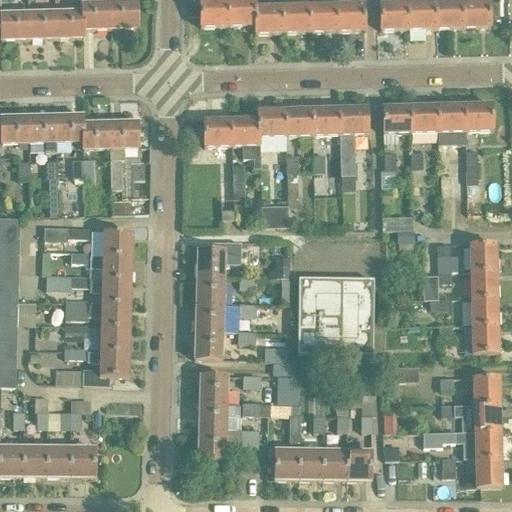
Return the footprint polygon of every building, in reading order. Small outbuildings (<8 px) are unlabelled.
[(460,0),(461,3),(462,30),(489,30),(489,2),(488,0),(460,0)] [(253,2),(226,3),(227,29),(254,29),(253,9),(253,2)] [(200,30),(227,29),(226,3),(199,3),(200,30)] [(435,31),(462,30),(461,3),(434,4),(435,31)] [(434,4),(407,5),(408,32),(435,31),(434,4)] [(135,5),(108,6),(109,33),(136,32),(135,5)] [(380,33),(408,32),(407,5),(379,6),(380,33)] [(81,7),(81,15),(82,34),(109,33),(108,6),(81,7)] [(335,6),(308,7),(309,35),(336,34),(335,6)] [(363,6),(335,6),(336,34),(363,33),(363,6)] [(308,7),(281,8),(282,35),(309,35),(308,7)] [(281,8),(253,9),(254,29),(254,36),(282,35),(281,8)] [(53,16),(54,43),(82,42),(82,34),(81,15),(53,16)] [(28,43),(54,43),(53,16),(27,17),(28,43)] [(0,44),(28,43),(27,17),(0,17),(0,44)] [(492,107),(464,108),(465,134),(492,134),(492,107)] [(437,108),(410,109),(411,136),(438,135),(437,108)] [(464,108),(437,108),(438,135),(438,149),(465,148),(465,134),(464,108)] [(411,136),(410,109),(383,110),(383,136),(411,136)] [(339,111),(339,138),(340,180),(355,180),(353,138),(367,137),(366,110),(339,111)] [(339,111),(312,112),(312,139),(339,138),(339,111)] [(285,140),(284,112),(256,113),(257,121),(257,140),(258,140),(285,140)] [(312,112),(284,112),(285,140),(312,139),(312,112)] [(81,119),(54,120),(55,156),(56,156),(56,146),(82,145),(82,127),(81,119)] [(54,120),(28,121),(29,147),(45,146),(45,156),(55,156),(54,120)] [(29,147),(28,121),(1,121),(1,147),(29,147)] [(230,122),(230,149),(242,149),(243,163),(253,162),(254,172),(259,172),(258,140),(257,140),(257,121),(230,122)] [(204,150),(230,149),(230,122),(203,123),(204,150)] [(109,126),(110,153),(111,194),(122,194),(121,164),(124,164),(124,153),(138,152),(137,125),(109,126)] [(83,154),(110,153),(109,126),(82,127),(82,145),(83,154)] [(476,154),(464,155),(465,176),(465,189),(477,189),(477,188),(476,154)] [(383,157),(383,174),(380,174),(381,196),(395,195),(394,174),(395,174),(395,156),(383,157)] [(422,156),(410,156),(411,173),(423,173),(422,156)] [(324,159),(313,159),(313,177),(314,177),(324,177),(324,176),(324,159)] [(286,160),(286,177),(298,177),(298,160),(286,160)] [(95,163),(83,164),(84,182),(96,182),(95,163)] [(83,164),(72,164),(73,183),(84,182),(83,164)] [(30,183),(30,165),(18,165),(18,183),(30,183)] [(57,182),(57,165),(45,165),(46,183),(57,182)] [(245,203),(243,169),(232,169),(233,203),(245,203)] [(347,190),(332,191),(333,221),(348,220),(347,190)] [(135,214),(136,200),(103,199),(103,214),(135,214)] [(211,217),(223,218),(224,199),(212,199),(211,217)] [(262,232),(288,231),(288,209),(261,210),(262,232)] [(20,223),(0,222),(0,232),(19,233),(20,223)] [(91,243),(91,232),(67,232),(44,231),(44,245),(67,245),(67,242),(91,243)] [(0,232),(0,245),(19,245),(19,233),(0,232)] [(414,234),(397,234),(397,246),(414,245),(414,234)] [(131,260),(131,236),(103,235),(102,260),(131,260)] [(0,245),(0,257),(18,257),(19,257),(19,245),(0,245)] [(198,254),(197,279),(224,279),(224,268),(240,269),(241,266),(241,254),(241,246),(211,246),(211,254),(198,254)] [(436,259),(450,259),(450,248),(436,248),(436,259)] [(470,276),(495,275),(495,248),(469,248),(470,276)] [(70,256),(70,267),(71,267),(89,267),(89,271),(102,272),(102,284),(130,284),(131,260),(102,260),(90,259),(90,257),(70,256)] [(0,257),(0,269),(18,270),(19,257),(18,257),(0,257)] [(0,269),(0,281),(18,282),(18,270),(0,269)] [(470,303),(496,302),(495,275),(470,276),(470,303)] [(437,303),(437,287),(451,287),(450,276),(437,276),(437,279),(422,280),(423,304),(437,303)] [(283,307),(284,279),(272,278),(270,306),(283,307)] [(197,279),(197,306),(224,306),(224,279),(197,279)] [(130,284),(102,284),(89,283),(89,281),(47,280),(46,295),(70,296),(71,291),(89,292),(89,297),(102,297),(101,308),(129,309),(130,284)] [(0,281),(0,293),(18,294),(18,282),(0,281)] [(256,281),(239,281),(239,294),(256,294),(256,281)] [(372,358),(373,283),(298,282),(298,336),(298,358),(372,358)] [(0,293),(0,305),(18,306),(18,294),(0,293)] [(451,314),(450,302),(438,303),(439,315),(451,314)] [(496,329),(496,302),(470,303),(471,329),(496,329)] [(0,305),(0,317),(17,318),(18,306),(0,305)] [(129,333),(129,309),(101,308),(88,308),(88,305),(65,305),(65,325),(89,325),(89,321),(101,321),(101,332),(129,333)] [(197,306),(196,332),(223,333),(223,335),(238,336),(238,320),(238,309),(224,308),(224,306),(197,306)] [(256,308),(238,307),(238,309),(238,320),(256,321),(256,308)] [(0,317),(0,329),(17,330),(17,318),(0,317)] [(65,328),(65,339),(88,340),(88,343),(100,343),(100,356),(128,357),(129,333),(101,332),(89,332),(89,329),(65,328)] [(0,329),(0,342),(17,343),(17,330),(0,329)] [(438,341),(452,341),(452,329),(438,330),(438,341)] [(497,356),(496,329),(471,329),(471,357),(497,356)] [(223,361),(223,333),(196,332),(196,360),(223,361)] [(256,336),(238,336),(237,349),(255,349),(256,336)] [(0,342),(0,354),(16,355),(17,343),(0,342)] [(29,351),(29,365),(49,365),(49,351),(29,351)] [(286,352),(265,352),(264,366),(273,366),(286,366),(286,352)] [(0,354),(0,366),(16,367),(16,355),(0,354)] [(109,391),(109,381),(128,381),(128,357),(100,356),(64,355),(64,363),(87,364),(87,366),(100,367),(100,374),(82,373),(82,390),(109,391)] [(0,366),(0,378),(16,379),(16,367),(0,366)] [(286,366),(273,366),(272,379),(295,379),(295,366),(286,366)] [(46,369),(46,385),(71,386),(71,369),(46,369)] [(418,371),(390,371),(390,385),(418,385),(418,371)] [(202,376),(201,403),(228,404),(229,376),(202,376)] [(0,378),(0,390),(15,391),(16,379),(0,378)] [(242,392),(260,393),(260,380),(243,380),(242,392)] [(472,382),(473,408),(439,409),(439,410),(499,409),(498,381),(472,382)] [(439,394),(454,394),(454,382),(439,382),(439,394)] [(48,433),(48,416),(47,416),(47,402),(35,401),(35,417),(37,417),(37,433),(48,433)] [(201,403),(200,429),(227,430),(228,404),(201,403)] [(242,407),(241,419),(259,420),(259,407),(242,407)] [(301,481),(302,451),(299,451),(299,436),(301,436),(301,419),(299,419),(299,409),(290,409),(290,419),(289,419),(288,451),(278,450),(277,481),(301,481)] [(499,436),(499,409),(439,410),(440,422),(461,422),(461,436),(474,436),(499,436)] [(24,433),(24,416),(13,416),(13,433),(24,433)] [(60,416),(60,434),(72,434),(72,416),(60,416)] [(80,416),(72,416),(72,434),(80,434),(80,416)] [(349,437),(349,420),(337,419),(336,437),(349,437)] [(323,437),(323,420),(314,420),(313,437),(323,437)] [(372,420),(361,420),(361,437),(372,437),(372,420)] [(227,457),(227,430),(200,429),(200,457),(227,457)] [(258,455),(258,434),(242,434),(241,455),(258,455)] [(441,452),(441,448),(455,447),(454,436),(423,437),(424,452),(441,452)] [(500,462),(499,436),(474,436),(461,436),(454,436),(455,447),(462,447),(463,463),(474,463),(500,462)] [(0,477),(24,477),(24,446),(1,446),(0,477)] [(24,477),(48,477),(48,446),(24,446),(24,477)] [(48,477),(72,477),(72,447),(48,446),(48,477)] [(96,478),(97,447),(72,447),(72,477),(96,478)] [(301,481),(325,482),(325,451),(302,451),(301,481)] [(325,482),(348,482),(349,452),(325,451),(325,482)] [(372,483),(373,452),(349,452),(348,482),(372,483)] [(475,490),(501,490),(500,462),(474,463),(475,490)] [(455,475),(455,463),(441,463),(441,475),(455,475)]
